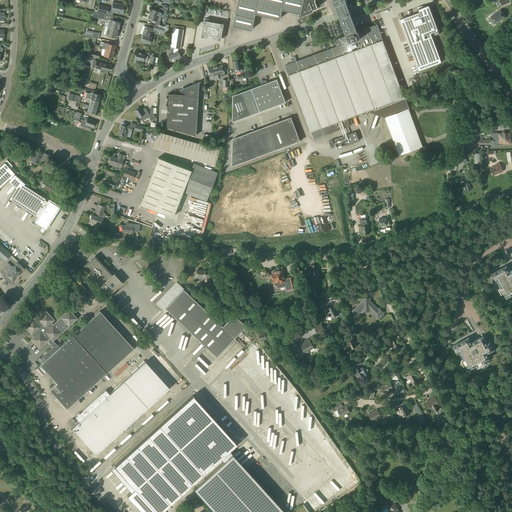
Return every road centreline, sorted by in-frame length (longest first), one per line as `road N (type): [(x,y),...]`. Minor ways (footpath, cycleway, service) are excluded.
road 1 (unknown): [(66,230),(119,270),(155,333),(197,381),(85,480)]
road 2 (residential): [(364,244),(243,257),(106,243),(69,224)]
road 3 (residential): [(511,242),(469,266),(442,364),(468,399),(498,415),(511,465)]
road 4 (residential): [(114,511),(52,441),(28,383),(0,353)]
road 5 (unclassified): [(361,146),(333,155),(311,150),(269,39)]
road 6 (residential): [(511,191),(364,244)]
road 7 (secondary): [(135,95),(192,63),(269,39)]
road 8 (residential): [(364,244),(414,359)]
road 9 (secondary): [(0,324),(69,224)]
